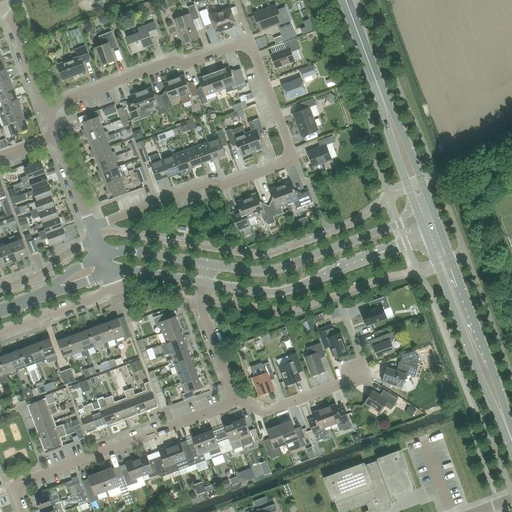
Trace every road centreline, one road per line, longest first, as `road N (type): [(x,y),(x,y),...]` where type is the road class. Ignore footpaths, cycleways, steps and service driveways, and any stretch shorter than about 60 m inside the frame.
road 1 (residential): [(90,227),(293,159),(249,40)]
road 2 (residential): [(23,511),(13,485),(232,396)]
road 3 (unclassified): [(205,282),(274,293),(425,235)]
road 4 (secondary): [(425,235),(511,444)]
road 5 (secondary): [(511,431),(435,220)]
road 6 (residential): [(232,396),(264,411),(366,373),(339,301)]
road 7 (unclassified): [(418,216),(277,269),(208,264)]
road 8 (residential): [(45,108),(249,40)]
road 9 (secondary): [(435,220),(382,99)]
road 10 (residential): [(0,333),(115,290)]
road 11 (secondary): [(382,99),(418,216)]
